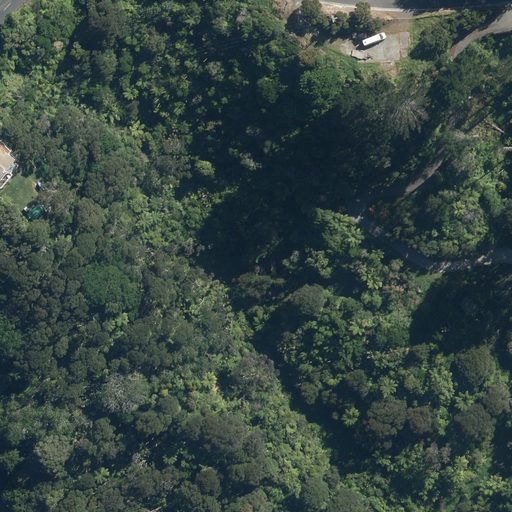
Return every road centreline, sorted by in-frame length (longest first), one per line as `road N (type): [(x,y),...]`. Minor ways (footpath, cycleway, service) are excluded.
road 1 (unclassified): [(418,0),(15,0),(0,15)]
road 2 (unknown): [(511,251),(413,254),(391,247),(375,217),(385,183),(419,160),(440,131),(469,0)]
